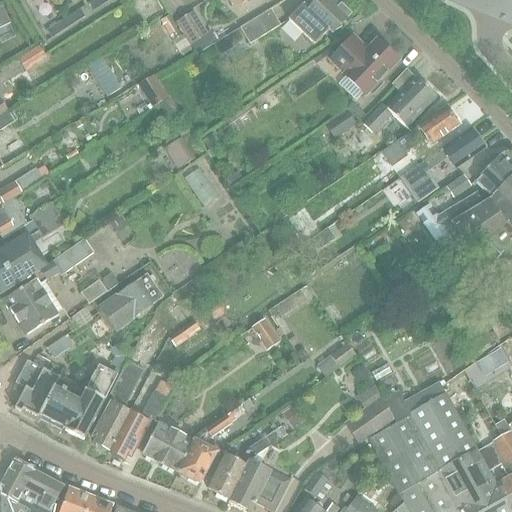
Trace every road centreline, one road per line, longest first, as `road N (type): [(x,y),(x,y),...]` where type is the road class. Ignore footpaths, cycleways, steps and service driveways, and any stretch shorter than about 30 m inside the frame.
road 1 (residential): [(178,511),(0,441)]
road 2 (residential): [(511,132),(373,0)]
